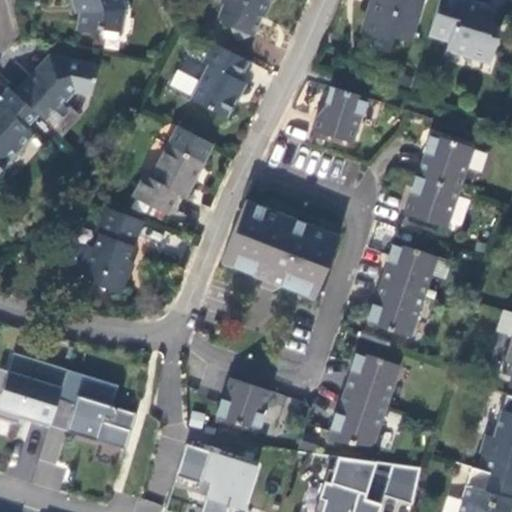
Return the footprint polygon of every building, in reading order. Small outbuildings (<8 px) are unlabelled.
[(123,0),(74,0),(75,4),(79,4),(83,14),(79,32),(101,36),(101,31),(120,34),(126,6),(123,0)] [(270,3),(271,0),(222,0),(222,1),(224,6),(220,19),(222,25),(233,29),(236,39),(242,41),(253,37),(256,38),(264,18),(266,19),(273,4),(270,3)] [(406,40),(419,0),(368,0),(359,35),(385,43),(387,35),(406,40)] [(449,0),(437,0),(427,35),(447,41),(446,48),(487,60),(495,39),(486,36),(492,13),(449,0)] [(240,82),(249,62),(214,45),(204,64),(210,67),(193,100),(226,118),(246,85),(240,82)] [(185,55),(179,68),(197,77),(203,63),(185,55)] [(20,93),(42,113),(50,120),(66,101),(74,91),(91,95),(96,69),(56,61),(51,66),(48,63),(20,93)] [(13,86),(0,100),(0,174),(35,137),(27,130),(42,113),(20,93),(13,86)] [(352,143),(366,98),(330,87),(325,105),(315,118),(311,131),(352,143)] [(50,120),(66,135),(86,115),(74,105),(72,107),(66,101),(50,120)] [(192,200),(205,166),(212,146),(175,132),(154,185),(148,183),(139,206),(176,220),(185,198),(192,200)] [(430,134),(403,214),(446,228),(473,148),(430,134)] [(474,149),(469,170),(482,174),(487,153),(474,149)] [(245,201),(221,263),(286,289),(314,300),(338,239),(295,221),(264,209),(245,201)] [(127,262),(142,222),(105,207),(95,232),(98,234),(92,248),(86,246),(79,266),(80,276),(93,281),(92,286),(120,296),(132,264),(127,262)] [(437,257),(394,242),(367,323),(410,337),(437,257)] [(511,341),(502,376),(511,378),(511,341)] [(400,366),(357,351),(326,440),(373,446),(400,366)] [(56,399),(64,371),(11,355),(5,373),(0,371),(0,420),(16,426),(18,420),(21,411),(32,414),(29,424),(46,429),(56,399)] [(116,387),(64,371),(56,399),(73,404),(65,430),(124,448),(134,415),(109,407),(116,387)] [(216,420),(257,429),(270,391),(229,378),(216,420)] [(511,413),(499,410),(492,432),(511,437),(511,413)] [(18,420),(29,424),(32,414),(21,411),(18,420)] [(482,471),(511,480),(511,437),(492,432),(490,437),(483,436),(477,455),(485,459),(482,471)] [(185,443),(175,475),(200,483),(202,475),(211,478),(199,511),(227,511),(229,505),(243,509),(258,462),(236,455),(235,459),(185,443)] [(322,480),(316,511),(377,511),(379,500),(412,506),(418,469),(335,455),(330,481),(322,480)] [(511,511),(511,480),(482,471),(469,467),(455,511),(511,511)]
